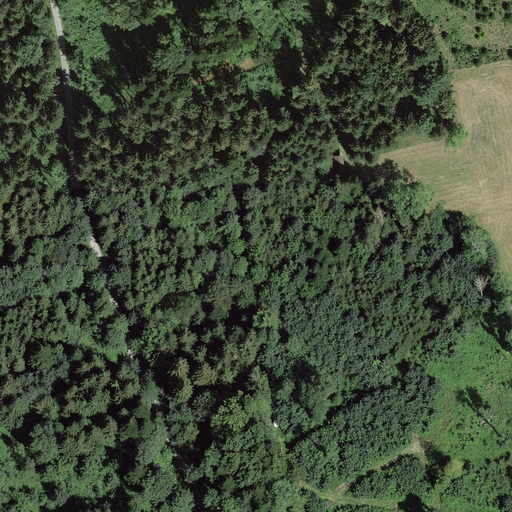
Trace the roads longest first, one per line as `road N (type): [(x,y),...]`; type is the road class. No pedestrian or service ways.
road 1 (track): [(45,0),(73,212),(205,511)]
road 2 (track): [(335,0),(241,212),(264,349),(221,408),(167,435)]
